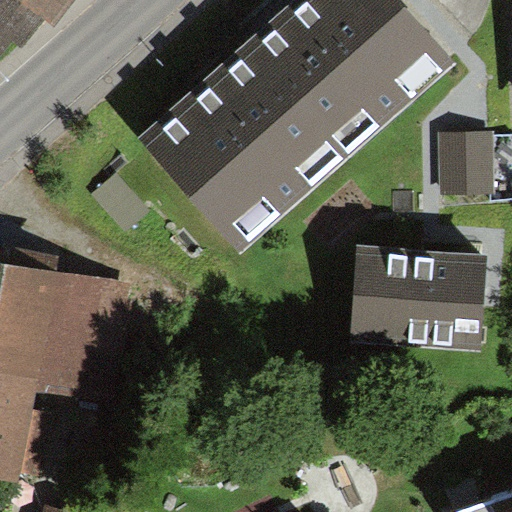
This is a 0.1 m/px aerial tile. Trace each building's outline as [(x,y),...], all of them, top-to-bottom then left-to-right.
[(108,0),(0,0),(0,62),(9,52),(21,62),(46,31),(54,38),(84,0),(86,0),(100,10),(108,0)] [(245,264),(459,70),(395,0),(302,0),(139,148),(245,264)] [(492,201),(492,136),(441,136),(441,200),(492,201)] [(357,257),(351,352),(481,360),(487,265),(357,257)] [(0,497),(19,501),(24,478),(38,480),(51,420),(34,417),(37,398),(107,412),(130,300),(0,274),(0,497)] [(511,511),(511,488),(455,507),(457,511),(511,511)]
